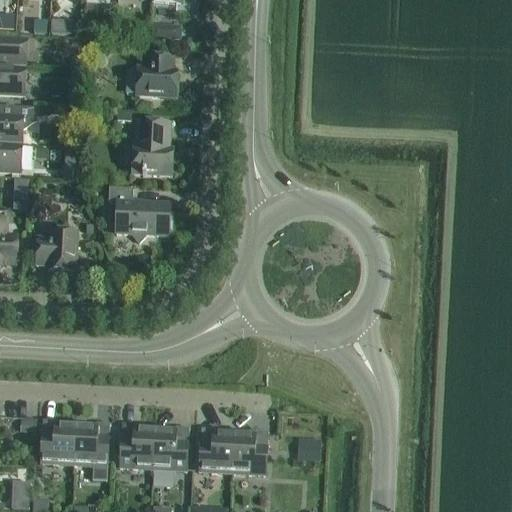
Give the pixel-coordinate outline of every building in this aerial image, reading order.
[(34,22),(33,34),(47,35),(47,23),(34,22)] [(51,23),(50,36),(69,37),(70,24),(51,23)] [(101,27),(101,37),(112,37),(113,28),(101,27)] [(123,27),(123,38),(126,38),(148,40),(148,28),(127,27),(123,27)] [(151,40),(168,41),(169,28),(151,27),(151,40)] [(0,39),(0,68),(25,70),(27,41),(0,39)] [(136,96),(136,98),(175,100),(177,72),(173,72),(174,60),(145,58),(138,58),(137,72),(136,96)] [(81,60),(71,60),(71,69),(81,69),(81,60)] [(0,97),(24,98),(25,70),(0,68),(0,97)] [(67,95),(67,108),(79,109),(80,95),(67,95)] [(83,98),(83,110),(96,110),(96,98),(83,98)] [(0,146),(22,147),(22,132),(36,123),(36,119),(36,110),(0,108),(0,146)] [(132,113),(117,113),(117,123),(131,124),(132,113)] [(169,150),(170,125),(135,123),(134,148),(133,148),(132,176),(171,179),(173,151),(169,150)] [(0,146),(0,174),(20,176),(22,147),(0,146)] [(64,179),(64,181),(77,182),(77,180),(78,155),(78,152),(65,151),(65,154),(64,179)] [(14,182),(13,192),(28,193),(29,183),(14,182)] [(145,238),(169,239),(171,206),(141,205),(135,204),(135,205),(131,204),(132,192),(110,191),(109,203),(117,203),(116,237),(132,238),(139,244),(145,238)] [(5,238),(6,230),(6,211),(0,210),(0,269),(4,270),(4,266),(16,267),(17,238),(5,238)] [(27,242),(26,259),(37,259),(36,268),(48,268),(48,272),(75,273),(78,234),(49,232),(49,240),(38,239),(38,243),(27,242)] [(36,435),(36,422),(20,421),(19,434),(36,435)] [(52,467),(74,468),(76,426),(55,424),(55,423),(44,422),(41,464),(53,465),(52,467)] [(76,426),(74,468),(92,470),(91,483),(106,484),(109,426),(97,425),(97,427),(76,426)] [(120,471),(153,473),(155,430),(134,429),(134,427),(123,427),(122,440),(121,440),(120,471)] [(155,430),(153,473),(186,474),(188,444),(187,444),(188,430),(176,430),(176,431),(155,430)] [(211,476),(232,477),(234,434),(213,433),(214,432),(202,431),(200,473),(211,473),(211,476)] [(234,434),(232,477),(265,479),(267,448),(266,448),(267,434),(255,434),(255,435),(234,434)] [(298,441),(297,463),(320,464),(321,442),(298,441)] [(33,501),(32,511),(47,511),(47,502),(33,501)]
